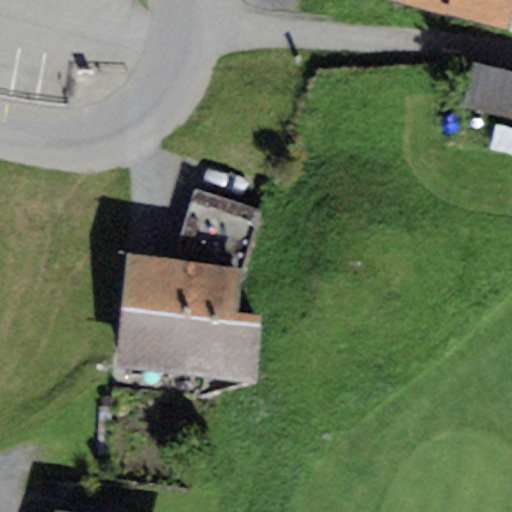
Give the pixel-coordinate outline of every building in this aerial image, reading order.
[(447,0),(382,0),(443,16),(447,0)] [(511,0),(447,0),(443,16),(507,32),(511,12),(511,0)] [(511,72),(470,62),(459,107),(511,119),(511,72)] [(173,258),(240,269),(260,211),(192,188),(173,258)] [(173,258),(126,252),(116,368),(257,383),(260,313),(237,311),(240,269),(173,258)]
